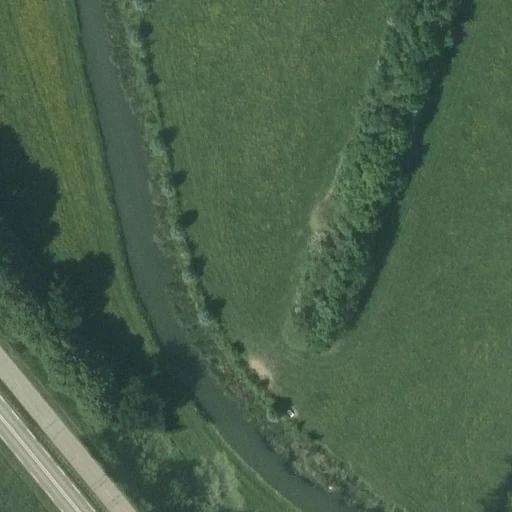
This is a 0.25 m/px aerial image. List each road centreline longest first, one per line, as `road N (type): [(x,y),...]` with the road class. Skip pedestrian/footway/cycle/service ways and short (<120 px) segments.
road 1 (unclassified): [(120,511),(0,360)]
road 2 (secondary): [(76,511),(0,415)]
